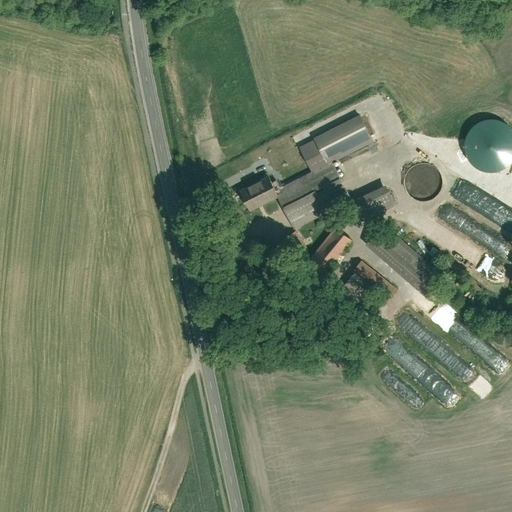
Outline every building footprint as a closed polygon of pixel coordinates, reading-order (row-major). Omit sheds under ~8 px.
[(312,132),(326,159),(329,158),(371,137),(358,110),(312,132)] [(326,159),(273,186),(277,194),(292,225),(348,197),(329,158),(326,159)] [(415,199),(421,201),(427,200),(433,198),(438,193),(441,187),(442,181),(441,174),(437,168),(432,164),(425,162),(419,162),(412,164),(408,168),(404,174),(403,180),(403,186),(406,192),(410,196),(415,199)] [(266,170),(236,185),(247,208),(277,194),(273,186),(266,170)] [(384,183),(351,197),(360,216),(392,202),(384,183)] [(381,220),(365,239),(410,277),(426,259),(381,220)] [(334,222),(301,264),(318,278),(352,236),(334,222)] [(483,233),(478,238),(499,256),(509,245),(486,225),(481,231),(483,233)] [(292,226),(281,234),(291,250),(302,243),(292,226)] [(358,258),(350,268),(385,295),(393,285),(358,258)]
